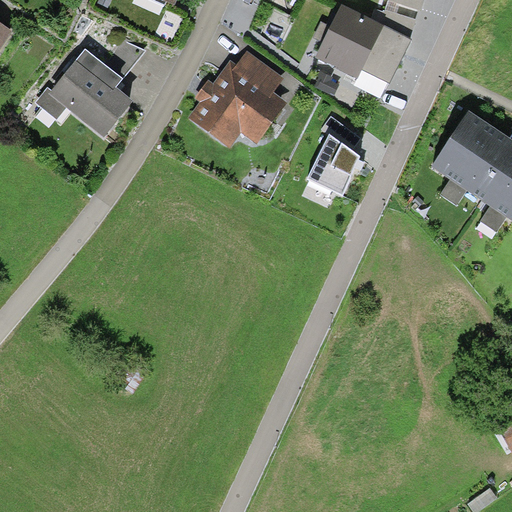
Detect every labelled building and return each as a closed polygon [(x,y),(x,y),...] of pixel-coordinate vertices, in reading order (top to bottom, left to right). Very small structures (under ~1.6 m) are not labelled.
[(399,21),(355,0),(344,0),(330,31),(313,23),(294,63),(314,73),(319,63),(355,81),(367,56),(396,70),(408,45),(392,37),(399,21)] [(0,46),(9,34),(0,28),(0,46)] [(83,53),(50,94),(45,90),(33,105),(55,121),(62,112),(101,142),(128,107),(112,94),(121,82),(83,53)] [(281,84),(246,55),(234,69),(230,65),(211,87),(206,83),(193,99),(201,105),(189,119),(227,150),(240,135),(255,148),(284,112),(268,99),(281,84)] [(511,140),(470,112),(431,169),(451,182),(442,195),(458,205),(465,194),(488,210),(479,222),(498,235),(508,221),(511,223),(511,140)] [(359,161),(330,139),(309,180),(344,196),(359,161)] [(511,438),(511,412),(502,417),(511,438)]
